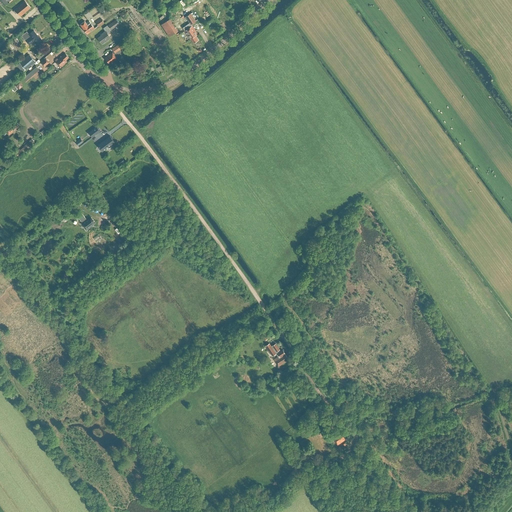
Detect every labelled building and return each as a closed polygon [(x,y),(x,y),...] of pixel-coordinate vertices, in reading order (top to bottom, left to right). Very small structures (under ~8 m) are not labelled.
[(137,0),(136,0),(134,2),(141,11),(146,17),(149,15),(143,7),(137,0)] [(26,11),(30,7),(25,1),(15,9),(13,11),(16,13),(18,12),(21,16),(26,11)] [(190,24),(195,21),(190,13),(185,16),(190,24)] [(99,26),(104,23),(101,18),(96,22),(99,26)] [(116,19),(108,25),(111,29),(119,23),(116,19)] [(169,19),(161,24),(169,36),(177,31),(169,19)] [(87,33),(94,28),(89,21),(87,23),(85,21),(80,24),(87,33)] [(189,23),(183,27),(190,39),(191,38),(194,42),(198,40),(195,36),(198,34),(192,25),(191,26),(189,23)] [(102,34),(101,35),(98,38),(102,44),(111,37),(107,32),(110,30),(107,25),(104,28),(106,31),(102,33),(102,34)] [(30,44),(34,41),(36,44),(42,40),(39,36),(39,37),(34,30),(29,33),(27,31),(22,35),(26,40),(30,44)] [(120,43),(118,45),(112,49),(115,52),(123,47),(120,43)] [(109,64),(117,58),(113,52),(105,57),(109,64)] [(65,60),(69,57),(65,53),(58,59),(57,58),(55,60),(56,61),(55,61),(60,67),(67,61),(65,60)] [(35,61),(29,55),(20,63),(26,69),(35,61)] [(45,67),(49,62),(46,58),(41,62),(45,67)] [(39,71),(36,67),(23,78),(26,82),(39,71)] [(9,135),(19,126),(18,125),(18,124),(16,121),(11,124),(10,123),(4,128),(9,135)] [(89,132),(92,137),(100,131),(97,126),(89,132)] [(110,135),(98,145),(103,151),(115,142),(110,135)] [(81,211),(77,214),(82,222),(81,223),(86,230),(91,226),(91,225),(95,222),(91,216),(87,219),(81,211)] [(97,252),(104,246),(102,243),(95,250),(97,252)] [(278,366),(288,360),(287,358),(288,358),(283,349),(281,351),(276,343),(271,346),(269,343),(265,345),(268,351),(269,350),(272,355),(276,353),(278,356),(274,359),(278,366)] [(337,445),(345,439),(341,434),(337,437),(336,436),(333,438),(337,445)]
